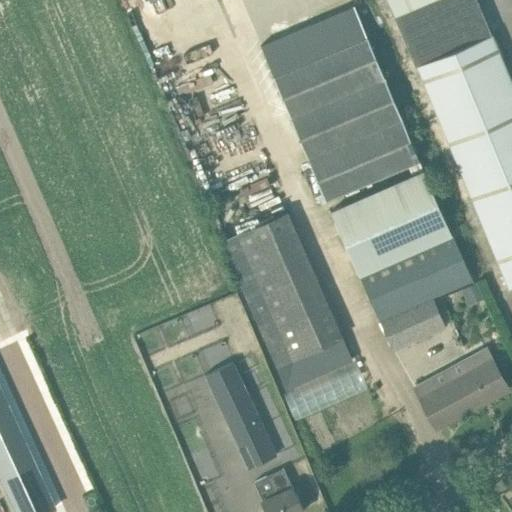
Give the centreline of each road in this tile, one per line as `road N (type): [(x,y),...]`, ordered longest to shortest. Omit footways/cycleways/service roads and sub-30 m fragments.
road 1 (unknown): [(231,0),(346,279),(462,484)]
road 2 (unknown): [(0,348),(76,511)]
